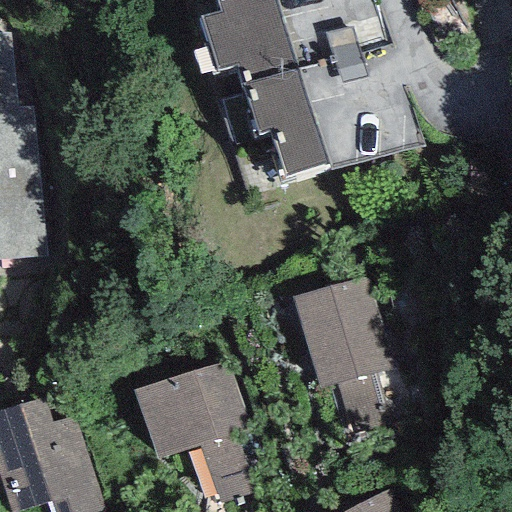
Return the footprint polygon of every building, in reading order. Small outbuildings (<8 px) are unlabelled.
[(330,174),(273,0),(218,0),(212,2),(220,26),(195,34),(211,86),(236,78),(257,144),(270,140),(286,188),(330,174)] [(326,59),(336,85),(374,69),(345,0),(276,0),(305,68),(326,59)] [(0,264),(46,260),(30,110),(15,111),(7,36),(0,36),(0,264)] [(366,284),(290,308),(319,397),(335,391),(350,436),(392,423),(378,377),(394,372),(366,284)] [(227,368),(134,402),(158,468),(197,454),(217,508),(254,494),(234,440),(251,434),(227,368)] [(43,403),(0,417),(0,499),(4,511),(41,511),(47,510),(47,511),(102,511),(73,422),(51,429),(43,403)] [(398,511),(389,495),(358,511),(398,511)]
